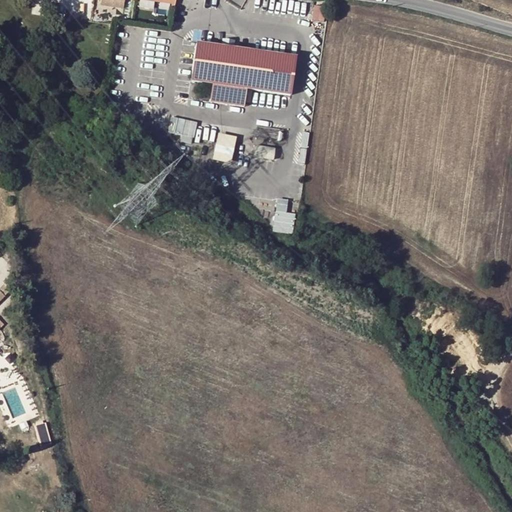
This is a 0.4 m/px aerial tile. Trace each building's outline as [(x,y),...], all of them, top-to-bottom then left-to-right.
[(195,43),(190,81),(211,84),(246,90),(252,91),(290,97),(295,58),(195,43)] [(246,90),(211,84),(208,104),(243,109),(244,103),(246,90)] [(252,91),(246,90),(244,103),(250,104),(252,91)] [(196,138),(199,121),(172,116),(169,133),(196,138)] [(214,160),(232,164),(238,136),(219,133),(214,160)] [(255,146),(255,159),(275,159),(276,146),(255,146)] [(296,213),(288,212),(289,199),(277,199),(275,232),(295,233),(296,213)] [(47,422),(35,426),(42,447),(54,443),(47,422)]
